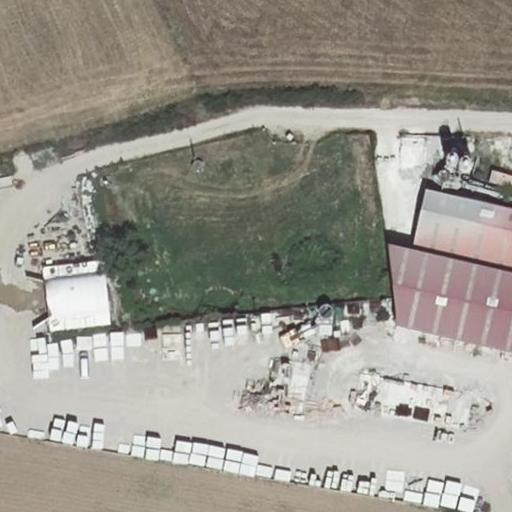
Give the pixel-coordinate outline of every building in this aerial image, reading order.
[(488,219),(414,200),(398,252),(474,274),(488,219)] [(107,261),(44,264),(47,330),(110,327),(107,261)] [(230,341),(229,375),(247,375),(248,341),(230,341)] [(275,357),(265,397),(301,406),(311,366),(275,357)] [(353,410),(467,429),(473,393),(358,374),(353,410)]
